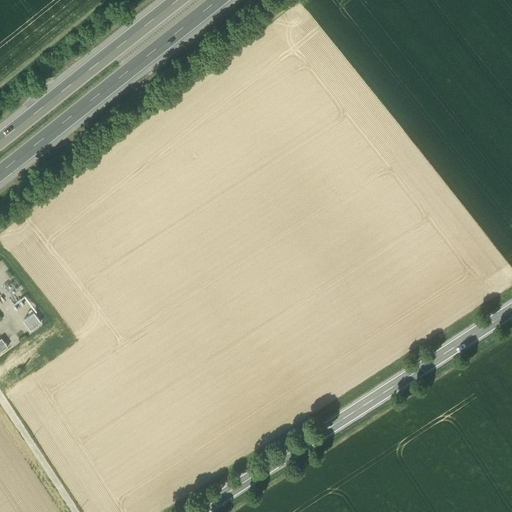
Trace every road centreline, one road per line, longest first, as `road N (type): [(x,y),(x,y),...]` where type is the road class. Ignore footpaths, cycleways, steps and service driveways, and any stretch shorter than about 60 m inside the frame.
road 1 (secondary): [(511,309),(198,511)]
road 2 (motorway): [(0,174),(220,0)]
road 3 (motorway): [(180,0),(0,142)]
road 4 (track): [(0,90),(112,0)]
road 5 (track): [(73,511),(0,399)]
